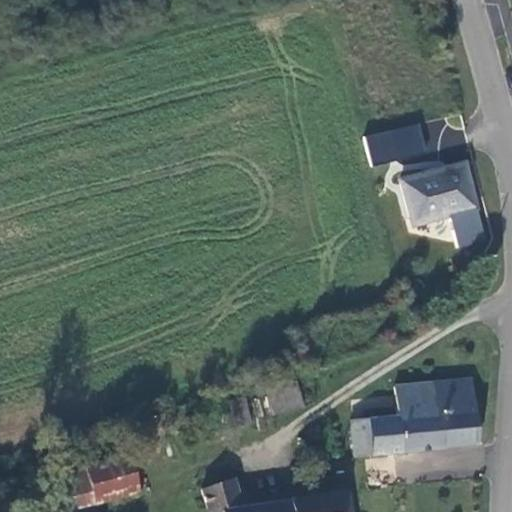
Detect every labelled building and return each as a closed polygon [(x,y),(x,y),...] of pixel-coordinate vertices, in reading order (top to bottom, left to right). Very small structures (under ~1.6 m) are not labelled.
[(419,123),(362,137),(369,166),(427,153),(419,123)] [(411,215),(449,204),(450,210),(474,203),(463,156),(399,174),(411,215)] [(358,452),(474,441),(469,375),(394,382),(396,411),(383,412),(382,402),(368,403),(369,415),(354,417),(358,452)] [(280,411),(308,406),(302,380),(275,385),(280,411)] [(255,420),(250,396),(235,398),(240,423),(255,420)] [(131,452),(44,476),(54,511),(60,511),(95,503),(140,491),(131,452)] [(229,458),(197,469),(209,508),(217,505),(218,511),(354,511),(351,488),(243,500),(229,458)] [(60,511),(97,511),(95,503),(60,511)]
